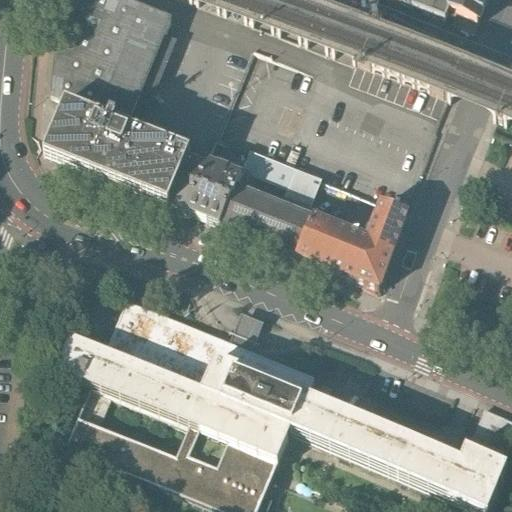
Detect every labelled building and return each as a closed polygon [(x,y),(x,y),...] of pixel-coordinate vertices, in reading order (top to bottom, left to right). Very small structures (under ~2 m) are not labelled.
[(83,112),(117,126),(127,130),(131,120),(140,100),(147,81),(158,54),(171,23),(112,0),(60,0),(59,4),(50,100),(82,113),(83,112)] [(402,0),(399,7),(407,10),(441,23),(445,13),(451,0),(402,0)] [(478,25),(487,0),(451,0),(445,13),(453,16),(478,25)] [(44,159),(170,211),(189,164),(130,139),(132,136),(116,130),(117,126),(83,112),(82,113),(81,116),(65,110),(56,132),(44,159)] [(242,176),(235,193),(241,195),(245,192),(250,194),(255,181),(289,195),(286,201),(309,210),(319,186),(250,157),(242,176)] [(208,162),(204,170),(197,167),(189,164),(170,211),(177,214),(203,225),(219,231),(235,193),(242,176),(228,171),(227,174),(219,171),(221,167),(208,162)] [(241,195),(235,193),(219,231),(243,242),(378,298),(394,257),(367,246),(326,229),(326,230),(312,224),(312,225),(241,195)] [(367,246),(394,257),(405,228),(407,222),(381,212),(379,217),(367,246)] [(65,453),(207,511),(258,511),(291,438),(467,511),(489,511),(506,474),(505,474),(511,456),(511,426),(483,415),(460,470),(305,405),(312,384),(251,359),(240,354),(229,349),(126,306),(104,359),(70,345),(56,378),(90,392),(111,401),(188,433),(176,463),(98,431),(78,422),(65,453)] [(241,320),(229,349),(251,359),(263,329),(241,320)] [(90,392),(78,422),(98,431),(111,401),(90,392)]
